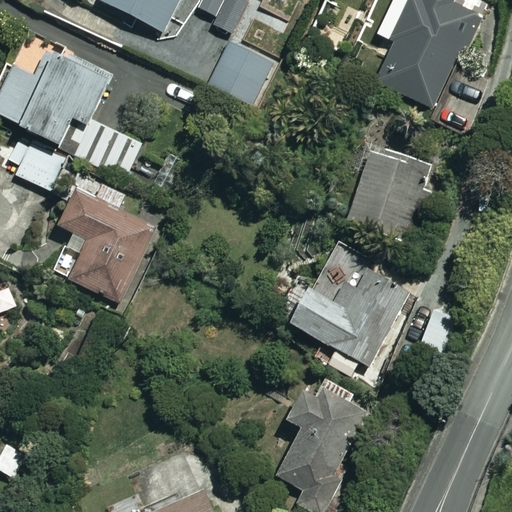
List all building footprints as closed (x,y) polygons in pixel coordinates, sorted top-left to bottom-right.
[(173,40),(193,0),(110,0),(107,6),(173,40)] [(238,0),(211,0),(201,19),(236,38),(252,7),(238,0)] [(384,88),(438,113),(487,6),(474,0),(430,0),(428,6),(416,0),(403,0),(385,39),(402,47),(384,88)] [(274,66),(234,46),(213,89),(254,108),(274,66)] [(50,85),(27,134),(131,184),(149,147),(102,124),(122,84),(71,59),(57,88),(50,85)] [(0,120),(27,134),(50,85),(20,70),(0,111),(0,120)] [(69,164),(35,149),(22,180),(56,195),(69,164)] [(354,227),(415,248),(434,193),(429,191),(436,170),(381,151),(354,227)] [(135,202),(111,190),(103,206),(85,197),(68,232),(80,238),(73,252),(88,259),(76,284),(125,308),(161,233),(128,216),(135,202)] [(418,286),(344,248),(301,333),(375,371),(418,286)] [(331,511),(372,419),(311,393),(296,428),(307,432),(285,484),(305,493),(299,507),(311,511),(331,511)] [(31,458),(13,447),(0,469),(18,480),(31,458)] [(222,511),(218,499),(180,511),(222,511)]
